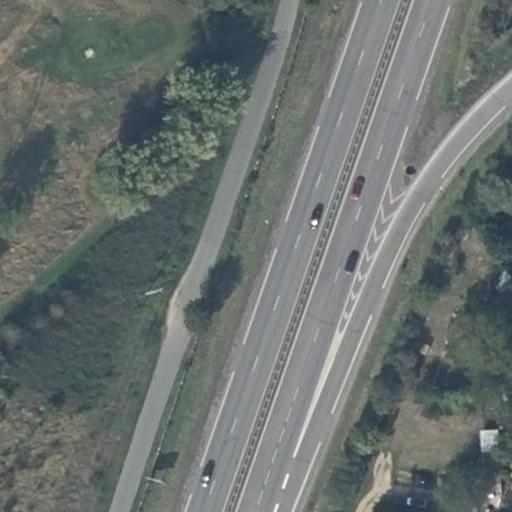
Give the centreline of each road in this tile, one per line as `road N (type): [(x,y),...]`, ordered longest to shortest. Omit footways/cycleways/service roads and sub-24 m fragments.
road 1 (trunk): [(259,511),(437,0)]
road 2 (trunk): [(385,0),(208,511)]
road 3 (unclassified): [(123,511),(290,0)]
road 4 (trunk): [(285,511),(425,193),(511,93)]
